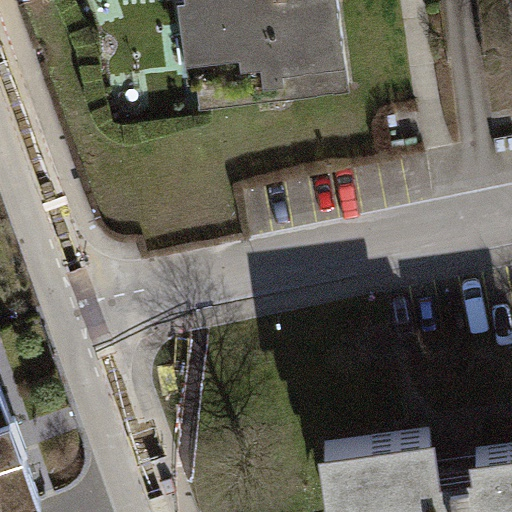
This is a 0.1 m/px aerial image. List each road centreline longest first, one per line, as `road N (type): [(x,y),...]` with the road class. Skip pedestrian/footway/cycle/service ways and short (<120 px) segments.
road 1 (residential): [(511,217),(138,288),(75,308)]
road 2 (residential): [(0,96),(75,308)]
road 3 (residential): [(75,308),(151,511)]
